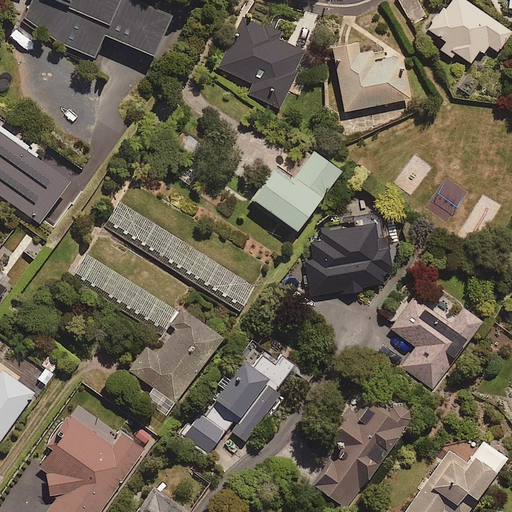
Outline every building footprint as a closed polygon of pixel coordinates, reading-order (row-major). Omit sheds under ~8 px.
[(27,0),(19,21),(65,41),(63,45),(96,59),(106,35),(156,57),(174,15),(139,0),(27,0)] [(469,64),(478,51),(482,54),(487,47),(496,53),(509,33),(458,0),(446,0),(424,35),(440,46),(437,50),(451,60),(454,55),(469,64)] [(283,34),(242,15),(218,67),(253,84),(248,94),(281,109),(308,52),(280,39),(283,34)] [(361,54),(359,42),(334,47),(346,111),(411,98),(403,57),(377,62),(375,51),(361,54)] [(22,136),(0,119),(0,194),(40,223),(77,172),(50,152),(43,161),(17,142),(22,136)] [(208,148),(185,131),(175,144),(198,161),(208,148)] [(343,172),(315,151),(294,180),(278,168),(255,199),(299,231),(343,172)] [(255,287),(117,201),(102,224),(240,311),(255,287)] [(388,225),(327,231),(328,241),(309,243),(311,263),(307,263),(310,296),(361,292),(361,287),(382,285),(381,274),(393,273),(388,225)] [(174,309),(87,254),(72,278),(159,333),(174,309)] [(461,309),(453,320),(416,293),(390,329),(415,348),(400,368),(431,390),(480,323),(461,309)] [(224,338),(186,310),(156,350),(149,345),(130,370),(156,389),(148,399),(167,413),(224,338)] [(297,365),(259,334),(240,358),(248,364),(205,417),(202,414),(181,440),(205,459),(230,428),(246,440),(281,397),(275,392),(297,365)] [(0,441),(35,393),(3,370),(0,373),(0,441)] [(360,417),(354,413),(329,447),(340,455),(317,486),(349,509),(417,415),(397,401),(389,412),(373,400),(360,417)] [(112,448),(69,417),(52,442),(56,445),(41,466),(48,472),(49,491),(59,497),(47,511),(100,511),(145,450),(122,433),(112,448)] [(465,511),(503,459),(480,443),(465,463),(447,450),(402,511),(465,511)] [(184,511),(153,491),(138,511),(184,511)]
